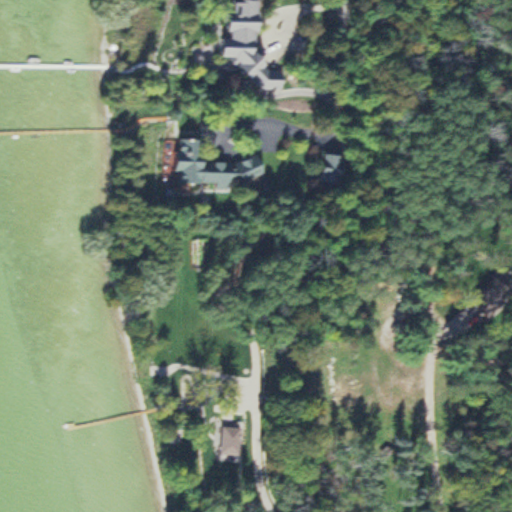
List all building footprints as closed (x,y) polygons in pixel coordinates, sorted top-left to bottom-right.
[(258,0),(256,50),(284,73),(280,88),(260,88),(236,65),(239,60),(234,55),(222,54),(224,35),(230,34),(228,7),(235,9),(235,0),(258,0)] [(179,136),(178,148),(175,148),(174,169),(177,170),(178,180),(213,181),(214,187),(228,188),(228,175),(239,176),(241,180),(262,172),(252,153),(231,163),(231,160),(205,160),(204,156),(200,150),(201,137),(179,136)] [(319,178),(337,179),(338,154),(320,153),(319,178)] [(347,357),(336,356),(335,397),(341,397),(341,407),(354,408),(355,380),(346,380),(347,357)] [(210,427),(211,455),(233,454),(231,426),(210,427)]
